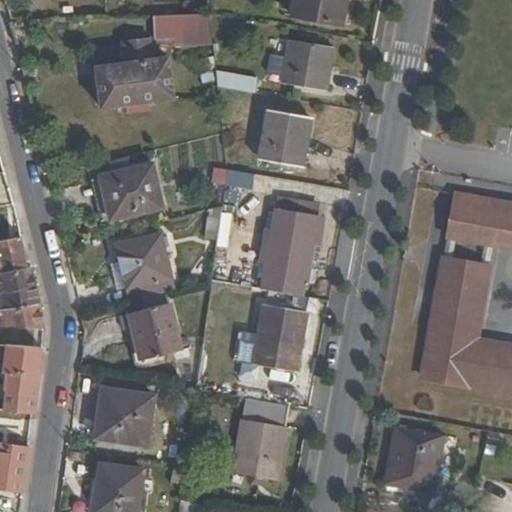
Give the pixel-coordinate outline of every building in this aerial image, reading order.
[(346,0),(294,0),(292,14),(343,22),(346,0)] [(211,34),(210,13),(156,16),(158,38),(211,34)] [(172,96),(167,54),(150,55),(148,37),(125,40),(127,59),(96,63),(101,103),(172,96)] [(291,41),(284,80),(324,88),(332,49),(291,41)] [(232,76),(230,88),(257,93),(260,81),(232,76)] [(271,111),(262,159),(303,166),(311,118),(271,111)] [(153,161),(101,171),(111,215),(162,205),(153,161)] [(254,174),(230,170),(228,183),(251,187),(254,174)] [(111,215),(101,171),(91,173),(100,217),(111,215)] [(511,200),(457,191),(425,375),(511,390),(511,345),(480,340),(498,242),(511,244),(511,200)] [(302,282),(305,282),(316,215),(275,208),(264,276),(302,282)] [(236,211),(223,210),(215,264),(228,266),(236,211)] [(126,284),(129,297),(172,287),(159,230),(117,240),(121,258),(126,284)] [(0,270),(28,266),(26,252),(22,234),(0,237),(0,270)] [(117,286),(126,284),(121,258),(112,260),(117,286)] [(228,266),(215,264),(213,279),(240,284),(241,268),(228,266)] [(0,288),(37,284),(37,281),(34,268),(34,266),(28,266),(0,270),(0,288)] [(299,295),(302,282),(264,276),(262,288),(267,289),(299,295)] [(0,306),(41,302),(40,295),(37,284),(0,288),(0,306)] [(299,295),(267,289),(255,364),(295,371),(308,296),(299,295)] [(169,301),(130,309),(140,357),(180,348),(169,301)] [(0,322),(43,325),(42,310),(41,302),(0,306),(0,322)] [(42,346),(7,343),(4,371),(8,371),(5,409),(35,413),(40,376),(42,346)] [(159,391),(106,384),(106,387),(100,428),(100,433),(152,440),(159,391)] [(100,428),(106,387),(102,386),(96,428),(100,428)] [(290,405),(249,397),(236,470),(275,478),(290,405)] [(444,434),(396,426),(386,484),(421,489),(419,502),(448,507),(450,494),(435,491),(444,434)] [(460,437),(444,434),(435,491),(450,494),(460,437)] [(0,486),(24,490),(30,445),(0,439),(0,486)] [(138,511),(146,465),(102,458),(95,507),(127,511),(138,511)] [(207,511),(209,503),(181,498),(179,510),(189,511),(207,511)]
